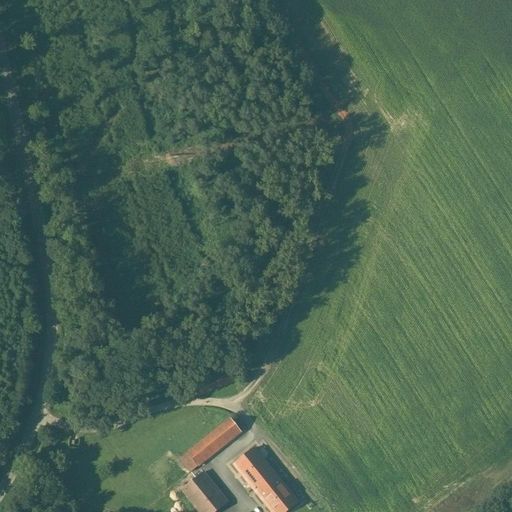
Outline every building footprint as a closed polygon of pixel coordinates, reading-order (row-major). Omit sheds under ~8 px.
[(234,363),(191,380),(197,396),(241,379),(234,363)] [(230,418),(187,452),(199,468),(242,433),(230,418)] [(275,475),(255,449),(235,465),(255,491),(275,475)] [(215,511),(228,503),(203,472),(181,489),(198,511),(215,511)] [(275,475),(255,491),(272,511),(284,511),(297,502),(275,475)]
